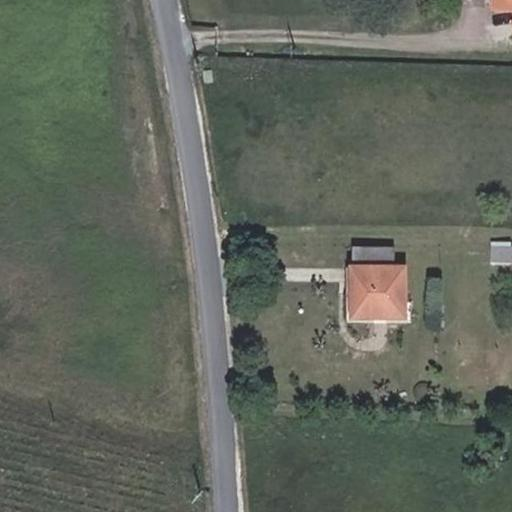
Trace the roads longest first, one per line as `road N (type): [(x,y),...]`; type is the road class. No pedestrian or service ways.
road 1 (unclassified): [(169,0),(216,313),(229,511)]
road 2 (unknown): [(172,15),(412,22),(453,0)]
